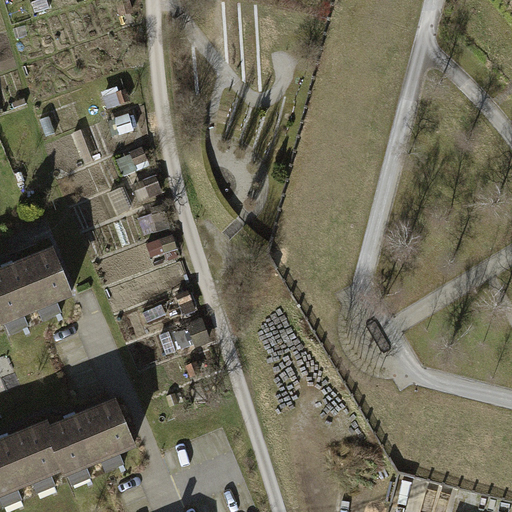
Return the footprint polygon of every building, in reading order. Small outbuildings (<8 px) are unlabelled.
[(26,0),(14,0),(21,23),(32,20),(26,0)] [(130,2),(115,6),(120,24),(135,20),(130,2)] [(10,38),(0,40),(0,49),(6,70),(18,66),(10,38)] [(129,112),(115,118),(123,138),(137,132),(129,112)] [(144,146),(115,158),(123,176),(151,164),(144,146)] [(157,174),(139,181),(148,202),(166,195),(157,174)] [(123,188),(112,192),(121,215),(132,210),(123,188)] [(174,234),(161,239),(169,258),(182,253),(174,234)] [(52,246),(0,268),(0,322),(5,332),(24,324),(19,314),(32,308),(37,319),(57,310),(52,299),(71,291),(52,246)] [(189,288),(174,294),(184,319),(199,313),(189,288)] [(208,319),(190,327),(197,344),(215,337),(208,319)] [(213,350),(200,355),(205,367),(217,362),(213,350)] [(116,396),(38,428),(54,465),(57,473),(63,471),(68,482),(87,474),(83,463),(94,458),(98,468),(119,460),(115,449),(134,441),(116,396)] [(35,420),(0,434),(0,501),(17,495),(12,483),(26,477),(31,491),(51,483),(46,469),(54,465),(38,428),(35,420)]
